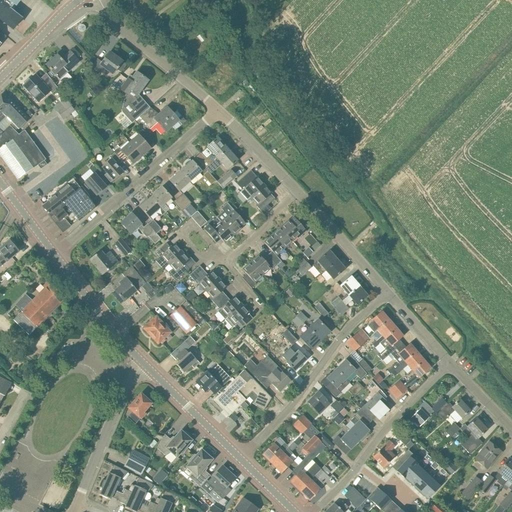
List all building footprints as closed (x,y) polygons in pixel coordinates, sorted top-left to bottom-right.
[(20,0),(0,0),(0,18),(13,29),(22,18),(18,15),(11,9),(12,7),(15,4),(16,6),(19,2),(20,0)] [(80,24),(77,26),(77,30),(80,32),(83,32),(85,30),(85,27),(83,24),(80,24)] [(81,40),(70,28),(68,31),(79,42),(81,40)] [(46,65),(59,80),(80,61),(70,50),(61,58),(57,54),(46,65)] [(112,74),(122,61),(109,52),(102,62),(97,59),(92,66),(100,72),(103,67),(112,74)] [(139,117),(150,107),(138,94),(148,80),(137,72),(133,77),(130,75),(120,89),(125,93),(122,112),(126,117),(120,123),(125,129),(132,123),(139,117)] [(50,92),(52,94),(58,89),(48,76),(41,82),(35,75),(23,86),(38,102),(50,92)] [(0,154),(17,179),(38,165),(41,169),(47,164),(44,160),(46,159),(25,129),(19,133),(11,125),(13,123),(18,129),(29,119),(4,93),(0,96),(0,154)] [(54,106),(53,107),(63,120),(71,113),(75,110),(65,97),(54,106)] [(159,114),(150,107),(139,117),(150,129),(158,122),(166,131),(172,126),(176,130),(177,130),(176,130),(186,121),(177,111),(178,110),(177,110),(173,114),(167,107),(159,114)] [(149,138),(141,129),(137,133),(139,135),(129,143),(141,156),(150,148),(144,142),(149,138)] [(217,158),(228,148),(218,138),(213,142),(210,139),(206,143),(208,146),(195,158),(202,166),(205,168),(210,164),(217,158)] [(119,148),(114,153),(122,162),(126,158),(132,164),(141,156),(129,143),(121,151),(119,148)] [(238,160),(228,148),(217,158),(227,169),(238,160)] [(117,166),(122,162),(114,153),(109,157),(111,159),(102,167),(107,173),(104,175),(111,183),(113,180),(122,173),(117,166)] [(205,168),(202,166),(199,169),(192,161),(191,162),(190,160),(189,160),(188,160),(187,161),(186,162),(185,163),(184,164),(183,165),(184,166),(184,165),(185,166),(181,171),(190,181),(200,172),(203,175),(202,176),(211,185),(216,181),(209,173),(205,168)] [(205,168),(209,173),(214,169),(210,164),(205,168)] [(97,195),(105,187),(100,181),(104,178),(94,166),(89,169),(93,174),(85,182),(97,195)] [(218,184),(223,189),(233,180),(237,177),(229,169),(216,181),(218,184)] [(247,200),(251,197),(264,185),(257,176),(257,177),(251,170),(236,183),(242,190),(240,192),(247,200)] [(179,191),(190,181),(181,171),(170,180),(179,191)] [(61,189),(52,197),(52,198),(42,206),(51,217),(53,215),(65,230),(78,220),(79,221),(95,208),(87,198),(89,196),(74,177),(66,183),(61,188),(61,189)] [(251,197),(258,205),(256,206),(260,211),(275,199),(271,194),(272,193),(264,185),(251,197)] [(162,187),(150,197),(160,208),(171,198),(162,187)] [(178,197),(191,213),(193,215),(197,211),(190,204),(191,203),(182,194),(178,197)] [(150,197),(140,206),(149,217),(156,211),(160,217),(165,213),(160,208),(150,197)] [(178,197),(173,202),(181,212),(187,217),(191,213),(178,197)] [(220,222),(221,221),(233,235),(246,224),(227,204),(221,209),(223,211),(216,217),(220,222)] [(137,227),(146,237),(148,236),(155,244),(161,239),(157,233),(148,224),(147,223),(143,226),(132,212),(121,222),(130,233),(137,227)] [(193,215),(191,217),(192,219),(200,227),(206,222),(197,212),(193,215)] [(280,227),(292,241),(296,237),(298,238),(306,231),(293,217),(289,221),(288,220),(280,227)] [(153,219),(148,224),(157,233),(162,229),(153,219)] [(220,238),(221,238),(224,243),(233,235),(221,221),(220,222),(213,228),(213,229),(208,224),(203,228),(216,242),(220,238)] [(280,227),(271,235),(283,248),(292,241),(280,227)] [(271,251),(267,255),(276,265),(281,261),(276,255),(283,248),(271,235),(263,242),(271,251)] [(125,257),(131,251),(121,238),(114,244),(125,257)] [(6,262),(18,252),(9,241),(0,249),(0,253),(2,255),(0,256),(0,266),(6,262)] [(311,247),(315,251),(321,246),(317,242),(311,247)] [(162,269),(169,263),(182,252),(175,243),(170,248),(166,244),(156,253),(160,257),(155,261),(162,269)] [(105,256),(101,250),(90,259),(103,275),(118,262),(110,252),(105,256)] [(312,265),(320,274),(325,270),(337,260),(329,250),(317,261),(312,265)] [(189,260),(182,252),(169,263),(173,269),(168,273),(175,281),(189,269),(184,264),(189,260)] [(258,255),(250,262),(262,275),(270,268),(272,269),(276,265),(267,255),(262,259),(258,255)] [(298,264),(301,267),(307,262),(303,258),(298,264)] [(337,260),(325,270),(333,279),(345,269),(337,260)] [(254,282),(262,275),(250,262),(242,269),(246,273),(241,277),(251,288),(256,284),(254,282)] [(301,267),(298,270),(303,275),(312,267),(307,262),(301,267)] [(137,290),(146,283),(131,265),(122,273),(126,277),(119,282),(121,285),(115,290),(125,302),(138,291),(137,290)] [(203,270),(199,266),(190,275),(193,279),(197,283),(199,282),(206,291),(219,279),(212,270),(207,274),(203,270)] [(147,282),(153,277),(148,271),(142,276),(147,282)] [(316,279),(319,283),(325,278),(321,274),(316,279)] [(360,286),(351,276),(339,286),(348,296),(360,286)] [(226,287),(219,279),(206,291),(213,299),(211,300),(216,305),(226,295),(222,291),(226,287)] [(32,302),(25,295),(15,305),(22,312),(14,321),(28,335),(65,298),(50,283),(49,283),(48,282),(43,286),(45,288),(32,302)] [(187,288),(181,282),(175,288),(181,294),(187,288)] [(169,285),(164,289),(168,293),(172,289),(169,285)] [(367,295),(360,286),(348,296),(343,301),(342,301),(346,306),(347,305),(352,301),(356,305),(367,295)] [(291,288),(286,292),(291,298),(296,293),(291,288)] [(190,305),(198,298),(192,291),(184,298),(187,302),(190,305)] [(228,316),(242,304),(234,296),(230,300),(226,295),(216,305),(220,309),(217,312),(224,320),(228,316)] [(349,309),(347,305),(346,306),(342,301),(343,301),(339,296),(331,303),(341,316),(349,309)] [(164,338),(170,332),(178,325),(186,334),(197,324),(200,328),(206,322),(190,305),(187,302),(182,307),(181,305),(168,317),(168,316),(164,320),(161,316),(158,319),(156,317),(144,329),(158,344),(160,342),(162,344),(165,340),(164,338)] [(323,316),(328,312),(321,302),(316,306),(323,316)] [(273,303),(268,309),(271,312),(277,307),(273,303)] [(249,313),(242,304),(228,316),(224,320),(231,328),(234,325),(238,330),(252,318),(248,313),(249,313)] [(303,323),(308,318),(301,311),(296,316),(303,323)] [(382,312),(366,326),(373,334),(377,330),(389,320),(382,312)] [(298,327),(303,323),(296,316),(292,320),(298,327)] [(317,319),(308,328),(321,341),(330,332),(317,319)] [(375,348),(379,344),(397,329),(389,320),(377,330),(382,335),(372,344),(375,348)] [(209,325),(213,329),(218,325),(214,321),(209,325)] [(210,327),(206,322),(202,326),(206,331),(210,327)] [(281,324),(277,329),(275,327),(268,333),(273,338),(280,332),(282,334),(281,335),(292,346),(297,341),(287,330),(286,330),(281,324)] [(311,350),(321,341),(308,328),(298,337),(311,350)] [(397,329),(379,344),(384,349),(377,356),(382,361),(394,350),(391,346),(403,336),(397,329)] [(346,343),(353,351),(354,351),(355,352),(365,342),(361,338),(365,335),(361,330),(357,333),(346,343)] [(236,337),(232,332),(225,338),(229,343),(236,337)] [(176,364),(183,372),(197,360),(189,352),(188,353),(186,350),(191,346),(186,340),(183,343),(170,354),(175,360),(177,358),(179,361),(176,364)] [(394,370),(416,351),(410,343),(397,354),(398,354),(394,358),(397,362),(387,371),(390,374),(394,370)] [(292,353),(293,352),(289,348),(281,356),(287,361),(286,363),(294,371),(306,359),(297,351),(293,355),(292,353)] [(349,355),(350,356),(357,363),(362,360),(355,352),(354,351),(353,351),(353,352),(349,355)] [(424,360),(416,351),(394,370),(397,373),(407,365),(412,370),(424,360)] [(345,360),(335,369),(346,379),(353,372),(360,380),(366,374),(357,363),(350,356),(346,360),(345,360)] [(256,366),(250,360),(243,366),(266,389),(272,384),(279,391),(290,380),(282,373),(265,357),(260,362),(256,366)] [(430,368),(424,360),(412,370),(415,374),(402,384),(399,381),(388,390),(396,399),(407,390),(406,388),(418,378),(430,368)] [(206,390),(207,392),(212,387),(210,386),(215,381),(221,388),(231,379),(220,368),(211,376),(206,371),(195,382),(197,383),(194,385),(199,390),(201,387),(205,391),(206,390)] [(335,398),(341,393),(340,392),(349,383),(346,379),(335,369),(326,378),(329,382),(325,386),(335,398)] [(244,370),(239,375),(246,382),(237,390),(239,392),(238,392),(245,399),(248,395),(253,401),(252,403),(264,411),(271,398),(244,370)] [(382,380),(383,379),(377,373),(373,378),(378,384),(382,380)] [(237,390),(246,382),(239,375),(213,400),(229,416),(240,405),(244,401),(245,399),(238,392),(239,392),(237,390)] [(0,400),(1,401),(8,388),(10,383),(0,377),(0,400)] [(387,386),(382,380),(378,384),(383,390),(387,386)] [(357,382),(352,386),(359,393),(363,388),(357,382)] [(354,398),(359,393),(352,386),(347,391),(354,398)] [(325,409),(329,404),(325,400),(326,399),(318,392),(307,403),(319,414),(325,409)] [(357,406),(360,409),(372,420),(376,417),(378,419),(388,410),(384,405),(387,402),(377,392),(372,397),(364,405),(361,402),(357,406)] [(127,417),(135,425),(145,414),(143,412),(151,403),(141,394),(128,408),(132,412),(127,417)] [(429,418),(428,417),(434,412),(435,413),(446,402),(441,398),(431,408),(425,402),(417,409),(418,410),(411,417),(420,427),(429,418)] [(329,406),(337,414),(343,408),(335,400),(329,406)] [(449,403),(437,414),(443,421),(455,411),(461,418),(469,411),(460,400),(452,406),(449,403)] [(248,406),(244,401),(240,405),(245,409),(248,406)] [(360,409),(355,414),(367,425),(372,420),(360,409)] [(233,412),(229,416),(234,421),(238,417),(233,412)] [(342,422),(345,419),(339,413),(336,416),(342,422)] [(300,434),(310,424),(302,415),(291,425),(300,434)] [(336,416),(332,420),(338,426),(342,422),(336,416)] [(349,430),(360,440),(361,442),(369,435),(367,433),(369,431),(358,421),(354,416),(349,421),(354,425),(349,430)] [(464,424),(459,429),(469,439),(462,445),(470,454),(482,443),(478,438),(487,429),(476,418),(467,427),(464,424)] [(444,431),(451,438),(457,431),(459,429),(454,423),(444,431)] [(349,430),(340,439),(337,436),(331,442),(345,455),(350,450),(360,440),(349,430)] [(408,449),(413,444),(410,441),(399,430),(394,436),(405,446),(408,449)] [(176,457),(181,452),(182,453),(187,447),(186,446),(191,440),(189,439),(189,438),(189,437),(189,436),(188,435),(188,434),(187,434),(187,433),(186,433),(185,433),(184,432),(183,432),(182,432),(181,431),(174,439),(173,438),(170,440),(164,435),(161,439),(156,448),(166,456),(171,452),(176,457)] [(307,454),(308,455),(321,442),(314,436),(302,448),(302,449),(300,451),(306,456),(307,454)] [(262,454),(272,464),(283,453),(288,447),(279,438),(262,454)] [(296,439),(288,447),(283,453),(272,464),(281,473),(292,462),(288,458),(292,454),(290,452),(300,442),(296,439)] [(329,450),(333,446),(327,439),(323,444),(329,450)] [(395,456),(390,451),(395,446),(389,440),(373,457),(384,467),(395,456)] [(487,469),(501,452),(489,441),(475,458),(487,469)] [(300,491),(311,480),(321,470),(311,461),(325,447),(321,443),(291,472),(295,477),(290,482),(300,491)] [(133,450),(124,467),(141,476),(150,459),(133,450)] [(201,450),(196,456),(194,455),(189,460),(191,462),(187,466),(192,471),(189,477),(200,487),(210,476),(204,471),(206,468),(205,467),(212,459),(210,458),(210,457),(210,456),(209,455),(209,454),(209,453),(208,453),(207,452),(206,452),(206,451),(205,451),(204,451),(203,451),(201,450)] [(407,450),(399,458),(404,462),(409,457),(411,454),(407,450)] [(404,462),(395,471),(404,479),(417,465),(418,464),(409,457),(404,462)] [(502,486),(508,480),(511,474),(511,459),(509,457),(498,471),(499,473),(496,477),(499,480),(497,482),(502,486)] [(434,461),(430,466),(435,470),(439,465),(434,461)] [(453,464),(448,470),(452,474),(459,467),(454,463),(453,464)] [(126,505),(132,492),(135,485),(131,484),(128,490),(124,489),(122,494),(114,490),(120,478),(122,479),(128,473),(128,472),(113,465),(110,473),(109,473),(105,480),(103,479),(102,480),(101,482),(100,483),(100,484),(99,486),(99,487),(102,488),(99,494),(110,499),(112,495),(115,496),(116,499),(119,500),(118,501),(126,505)] [(417,465),(404,479),(412,486),(425,472),(417,465)] [(222,499),(230,490),(226,487),(235,478),(223,466),(208,481),(216,489),(210,495),(218,502),(222,498),(222,499)] [(321,470),(327,475),(330,472),(324,466),(321,470)] [(152,479),(159,486),(168,476),(161,469),(152,479)] [(311,480),(300,491),(309,501),(320,490),(313,482),(317,478),(323,484),(329,478),(327,475),(321,470),(311,480)] [(425,472),(412,486),(419,493),(432,479),(425,472)] [(485,494),(495,480),(489,475),(478,489),(485,494)] [(475,476),(460,494),(467,500),(482,482),(475,476)] [(432,479),(419,493),(427,500),(441,485),(433,477),(432,479)] [(154,511),(158,505),(160,499),(157,498),(154,503),(150,502),(148,506),(140,503),(146,491),(148,492),(153,486),(154,485),(139,478),(136,486),(135,485),(132,492),(126,505),(125,507),(135,511),(138,507),(141,509),(142,511),(154,511)] [(355,501),(359,505),(365,500),(353,487),(344,496),(352,504),(355,501)] [(364,511),(366,511),(374,504),(381,510),(390,500),(376,487),(365,500),(359,505),(359,506),(364,511)] [(167,511),(171,504),(174,505),(179,498),(180,498),(165,490),(161,499),(161,498),(160,499),(158,505),(154,511),(167,511)] [(505,511),(511,501),(511,493),(510,492),(499,505),(505,511)] [(255,511),(258,509),(242,498),(232,511),(255,511)] [(343,511),(347,506),(342,501),(337,506),(334,503),(324,511),(343,511)] [(436,502),(430,509),(433,511),(439,511),(443,509),(436,502)]
